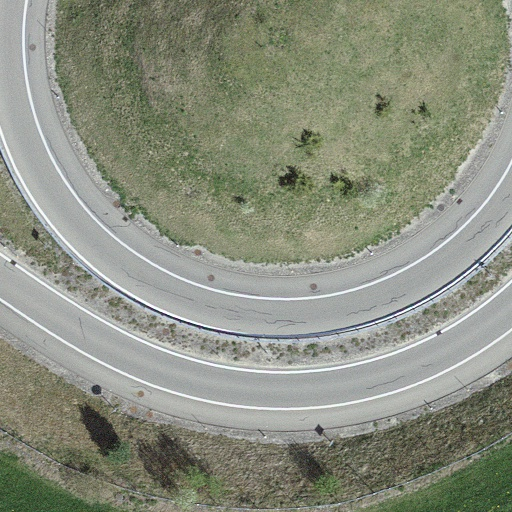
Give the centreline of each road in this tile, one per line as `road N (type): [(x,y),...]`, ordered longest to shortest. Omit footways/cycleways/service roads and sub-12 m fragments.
road 1 (trunk): [(511,191),(446,260),(357,304),(288,313),(200,301),(103,248),(52,188),(18,113),(11,0)]
road 2 (trunk): [(0,282),(106,350),(159,374),(244,394),(330,393),(383,381),(466,344),(511,309)]
